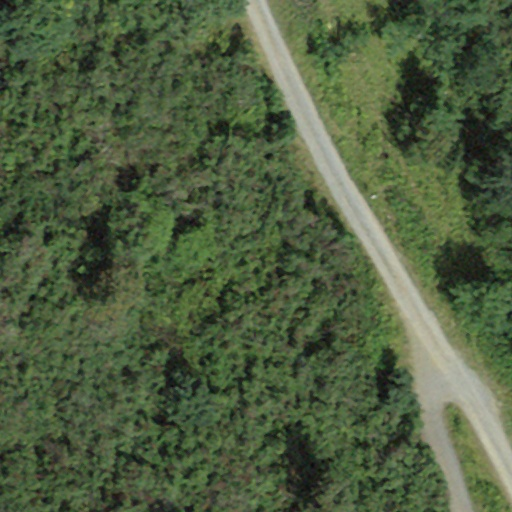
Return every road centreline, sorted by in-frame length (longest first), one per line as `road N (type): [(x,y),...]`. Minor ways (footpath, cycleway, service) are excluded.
road 1 (track): [(255,0),(294,98),(432,362)]
road 2 (track): [(432,362),(431,414),(461,511)]
road 3 (track): [(432,362),(468,381),(511,466)]
